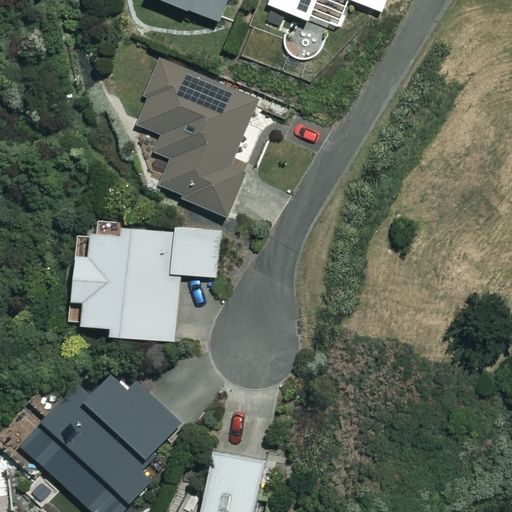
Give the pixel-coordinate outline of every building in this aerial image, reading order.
[(165,0),(218,19),(224,0),(165,0)] [(268,0),(267,4),(307,19),(314,0),(352,0),(381,11),(384,0),(268,0)] [(258,99),(162,62),(137,124),(161,133),(154,151),(169,157),(157,187),(226,213),(244,166),(233,162),(258,99)] [(174,234),(91,227),(89,254),(74,253),(68,321),(107,325),(107,333),(173,339),(179,273),(217,276),(221,231),(175,227),(174,234)] [(132,390),(110,370),(84,398),(72,388),(20,444),(95,511),(119,511),(153,476),(139,464),(179,420),(138,383),(132,390)] [(252,511),(265,464),(213,450),(201,497),(184,492),(178,511),(252,511)]
